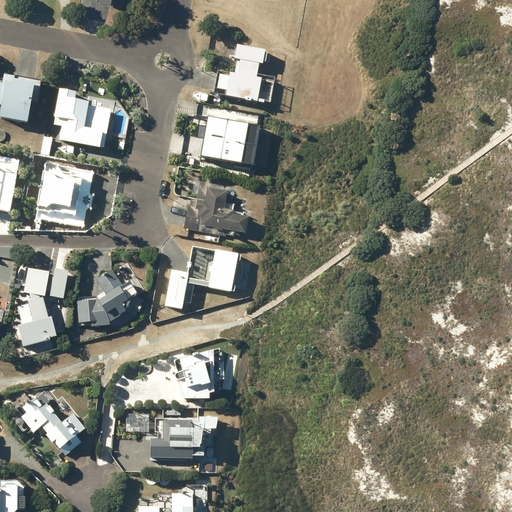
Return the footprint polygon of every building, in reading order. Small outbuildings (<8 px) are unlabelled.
[(237,45),(235,59),(236,60),(234,74),(218,71),(214,94),(264,103),(265,101),(270,102),(274,78),(257,75),(259,63),(263,64),(263,62),(269,63),(270,55),(265,54),(265,51),(237,45)] [(0,106),(2,107),(0,118),(28,123),(32,101),(37,102),(41,81),(4,74),(3,84),(0,83),(0,106)] [(54,118),(63,119),(59,140),(104,149),(109,124),(108,121),(106,122),(98,109),(99,107),(88,105),(88,107),(87,107),(84,103),(78,101),(75,103),(74,103),(75,97),(71,92),(65,91),(59,95),(54,118)] [(204,140),(201,157),(241,165),(249,124),(208,116),(205,127),(198,126),(196,138),(204,140)] [(43,143),(41,154),(48,155),(50,144),(43,143)] [(0,157),(0,211),(10,214),(19,161),(0,157)] [(37,208),(39,208),(36,222),(42,223),(42,219),(82,226),(92,173),(45,164),(37,208)] [(213,227),(213,230),(222,231),(222,229),(246,234),(249,217),(243,216),(243,213),(233,211),(234,205),(225,203),(228,191),(211,189),(212,184),(200,182),(197,194),(196,194),(195,200),(191,200),(190,206),(188,205),(184,229),(199,231),(200,225),(213,227)] [(232,293),(238,255),(193,247),(188,274),(171,271),(166,301),(184,304),(184,303),(190,304),(194,285),(209,288),(208,289),(232,293)] [(67,270),(54,267),(52,277),(47,276),(48,271),(27,267),(22,292),(28,293),(30,299),(26,300),(27,303),(16,306),(21,324),(17,325),(22,346),(49,339),(48,337),(56,335),(51,316),(47,317),(42,299),(48,300),(49,295),(62,298),(67,270)] [(96,294),(98,296),(78,297),(78,302),(77,303),(79,323),(91,323),(91,327),(109,326),(109,323),(125,312),(135,317),(143,300),(135,296),(136,295),(129,284),(123,287),(112,270),(96,279),(103,290),(96,294)] [(178,381),(180,381),(185,399),(210,399),(210,394),(215,392),(214,350),(179,359),(180,363),(175,364),(178,374),(176,374),(175,376),(175,377),(175,378),(176,380),(177,381),(178,381)] [(25,414),(15,422),(22,432),(29,427),(34,433),(41,426),(65,456),(81,443),(76,436),(85,429),(73,414),(61,423),(53,414),(55,412),(48,403),(53,399),(45,389),(21,408),(25,414)] [(201,425),(201,421),(188,421),(188,419),(155,419),(155,432),(157,432),(157,440),(154,440),(153,461),(173,461),(173,459),(192,459),(192,458),(201,458),(201,456),(204,456),(204,445),(209,445),(209,435),(204,435),(204,425),(201,425)] [(0,511),(15,511),(17,511),(17,488),(15,485),(6,485),(3,487),(0,487),(0,511)] [(138,511),(193,511),(193,505),(204,505),(205,491),(178,491),(178,494),(157,494),(157,511),(138,511)]
